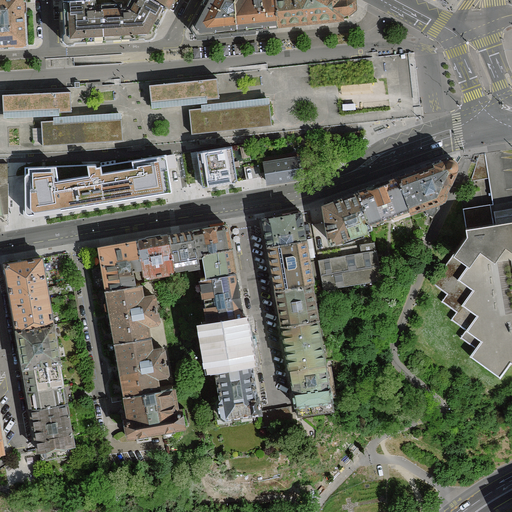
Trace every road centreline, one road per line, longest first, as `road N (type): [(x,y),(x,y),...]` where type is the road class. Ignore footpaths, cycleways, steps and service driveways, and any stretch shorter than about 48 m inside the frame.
road 1 (residential): [(243,203),(312,190),(459,130)]
road 2 (residential): [(276,401),(243,203)]
road 3 (residential): [(73,233),(243,203)]
road 4 (residential): [(195,0),(172,42),(49,50)]
road 5 (residential): [(102,397),(73,233)]
road 6 (residential): [(22,448),(0,317)]
